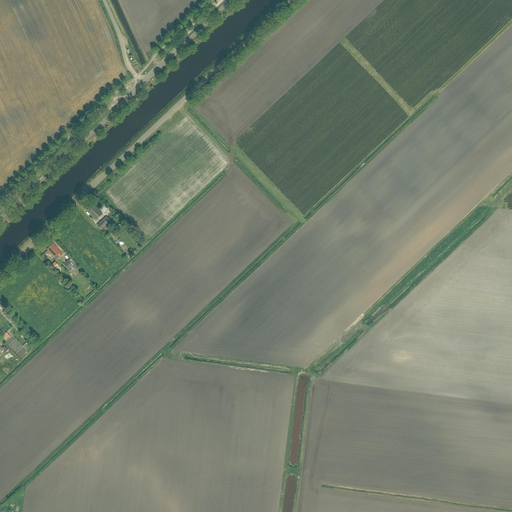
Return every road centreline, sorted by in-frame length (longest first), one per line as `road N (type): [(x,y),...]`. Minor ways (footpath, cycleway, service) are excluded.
road 1 (unclassified): [(0,273),(289,0)]
road 2 (tertiary): [(142,83),(0,217)]
